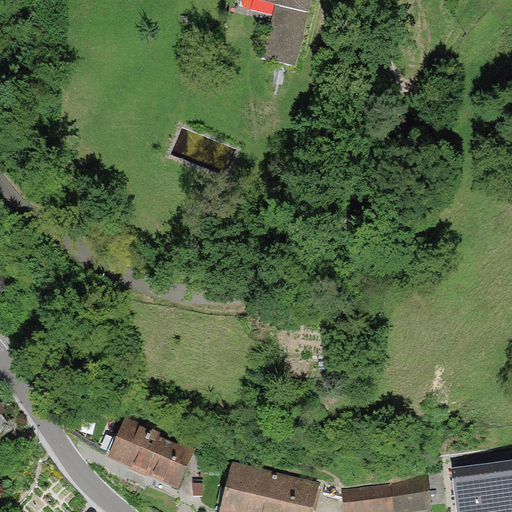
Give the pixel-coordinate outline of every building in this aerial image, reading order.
[(295,65),(310,0),(262,0),(278,4),(265,59),(295,65)] [(0,410),(0,434),(11,427),(0,410)] [(195,450),(124,419),(107,458),(178,489),(195,450)] [(490,511),(487,464),(445,468),(449,511),(490,511)] [(313,511),(319,486),(234,465),(221,511),(313,511)] [(430,479),(343,489),(345,511),(420,511),(434,511),(430,479)] [(203,481),(194,480),(194,495),(202,495),(203,481)]
